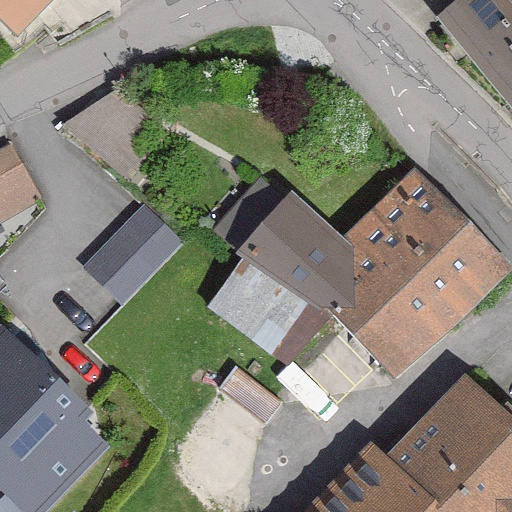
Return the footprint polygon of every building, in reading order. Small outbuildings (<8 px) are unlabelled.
[(0,0),(0,20),(24,42),(62,0),(0,0)] [(511,0),(477,0),(454,21),(511,88),(511,0)] [(507,269),(412,173),(341,241),(293,199),(247,247),(212,310),(304,367),(341,325),(390,375),(507,269)] [(150,197),(82,260),(121,303),(190,240),(150,197)] [(89,421),(1,335),(0,336),(0,486),(26,511),(44,511),(104,451),(81,429),(89,421)] [(373,446),(308,511),(511,511),(511,422),(466,378),(387,459),(373,446)]
